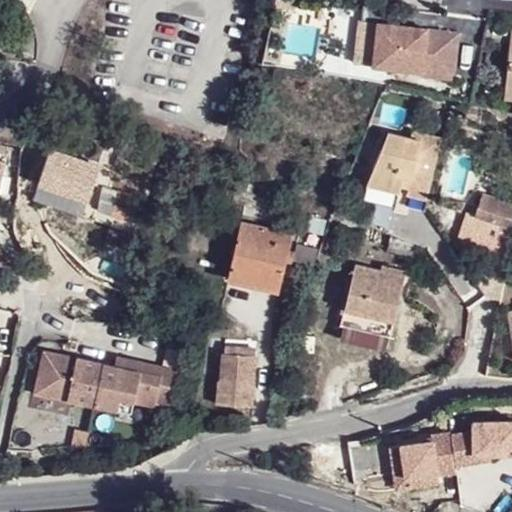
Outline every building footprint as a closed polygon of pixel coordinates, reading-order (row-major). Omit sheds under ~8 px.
[(423,0),(423,3),(476,10),(477,0),(423,0)] [(457,35),(376,24),(370,67),(418,73),(418,77),(451,81),(457,35)] [(511,31),(503,89),(511,90),(511,31)] [(511,90),(503,89),(502,100),(511,101),(511,90)] [(440,140),(411,134),(409,140),(407,154),(435,160),(440,140)] [(409,140),(385,135),(366,185),(397,193),(401,177),(409,178),(404,205),(427,211),(424,206),(435,160),(407,154),(409,140)] [(397,193),(366,185),(358,201),(394,210),(397,193)] [(99,210),(136,224),(142,198),(117,189),(116,192),(104,187),(99,210)] [(509,226),(511,208),(511,202),(476,191),(469,213),(461,210),(455,230),(464,249),(495,260),(493,247),(501,224),(509,226)] [(228,279),(277,292),(290,233),(242,222),(228,279)] [(414,262),(419,248),(388,237),(383,250),(414,262)] [(501,274),(477,264),(468,279),(481,300),(495,302),(501,274)] [(409,278),(361,265),(344,326),(392,340),(409,278)] [(222,342),(221,349),(252,353),(253,347),(222,342)] [(131,400),(170,407),(176,367),(41,344),(32,395),(129,411),(131,400)] [(211,401),(247,404),(252,353),(221,349),(219,349),(216,377),(214,376),(211,401)] [(511,421),(476,419),(476,428),(475,452),(490,454),(511,454),(511,421)] [(427,441),(393,444),(395,458),(406,458),(409,489),(442,486),(441,479),(459,478),(458,462),(454,430),(454,428),(435,429),(436,437),(427,438),(427,441)] [(476,428),(454,430),(458,462),(490,459),(490,454),(475,452),(476,428)] [(406,458),(395,458),(398,491),(409,489),(406,458)]
